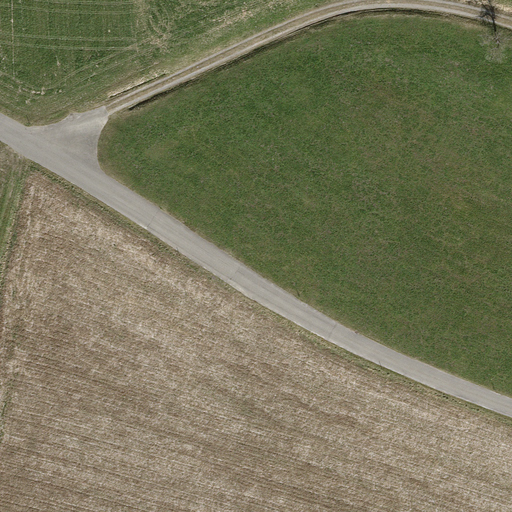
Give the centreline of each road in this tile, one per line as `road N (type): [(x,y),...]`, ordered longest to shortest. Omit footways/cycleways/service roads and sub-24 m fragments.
road 1 (residential): [(0,131),(352,343),(511,407)]
road 2 (track): [(36,150),(316,20),(382,5),(468,13),(511,28)]
